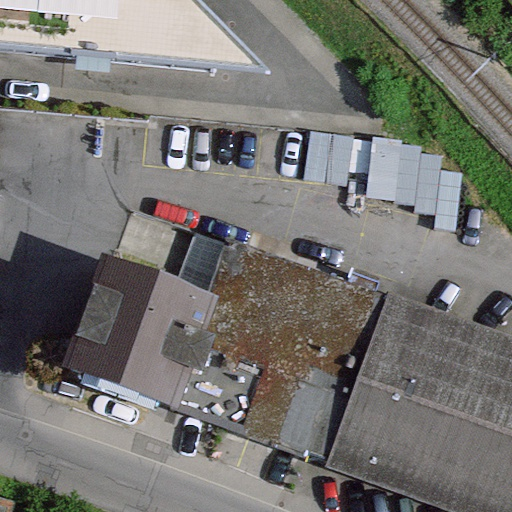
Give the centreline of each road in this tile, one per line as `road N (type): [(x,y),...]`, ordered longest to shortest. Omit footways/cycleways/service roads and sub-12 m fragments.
road 1 (residential): [(221,0),(321,105),(0,77)]
road 2 (unclassified): [(0,450),(183,511)]
